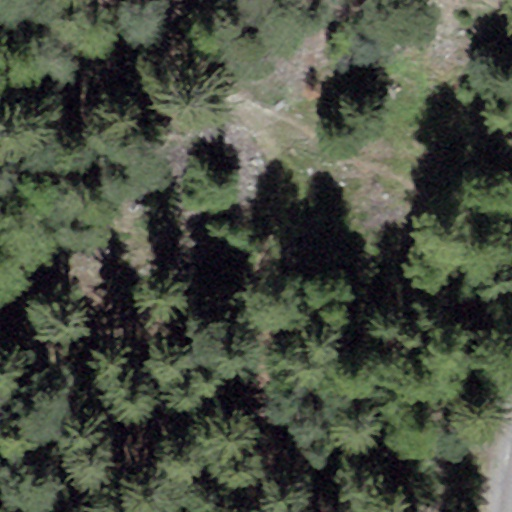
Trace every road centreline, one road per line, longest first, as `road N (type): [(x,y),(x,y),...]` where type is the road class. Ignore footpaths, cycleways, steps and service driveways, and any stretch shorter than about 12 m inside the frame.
road 1 (track): [(276,150),(511,226)]
road 2 (track): [(143,0),(276,150)]
